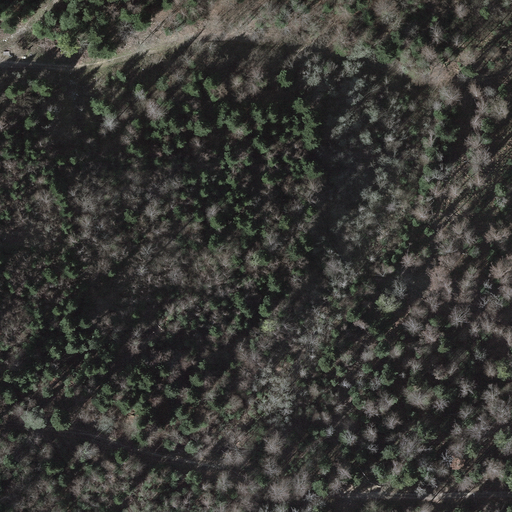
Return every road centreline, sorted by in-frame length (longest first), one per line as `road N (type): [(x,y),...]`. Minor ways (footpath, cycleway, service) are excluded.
road 1 (track): [(511,76),(436,79),(284,43),(233,41),(190,43),(83,70),(0,62)]
road 2 (track): [(214,467),(0,418)]
road 3 (track): [(511,491),(344,494)]
